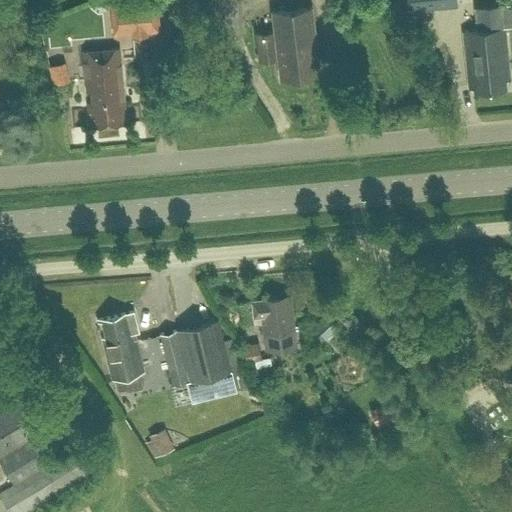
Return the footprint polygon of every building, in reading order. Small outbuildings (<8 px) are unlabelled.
[(160,31),(157,1),(143,2),(142,0),(108,0),(112,35),(130,34),(130,37),(148,35),(147,32),(160,31)] [(406,0),(408,9),(456,4),(455,0),(406,0)] [(277,57),(279,77),(319,73),(312,5),(272,10),(274,30),(256,32),(258,59),(277,57)] [(503,78),(509,77),(503,26),(501,6),(475,9),(477,29),(463,31),(468,87),(473,86),(473,89),(474,91),(504,88),(504,87),(503,78)] [(6,37),(13,69),(26,66),(19,34),(6,37)] [(89,124),(125,121),(118,46),(82,49),(89,124)] [(71,66),(56,68),(61,92),(75,90),(71,66)] [(47,73),(25,81),(33,102),(55,94),(47,73)] [(295,345),(293,328),(289,295),(283,295),(263,297),(251,299),(253,315),(261,315),(264,349),(295,345)] [(139,371),(143,371),(134,337),(139,336),(132,309),(96,318),(110,379),(115,377),(115,380),(117,387),(121,391),(140,386),(142,381),(140,373),(139,371)] [(327,313),(313,325),(325,339),(339,326),(327,313)] [(214,319),(176,329),(188,380),(186,381),(191,399),(235,388),(230,370),(236,368),(228,338),(219,340),(214,319)] [(175,329),(159,333),(169,372),(171,383),(188,379),(185,368),(175,329)] [(253,370),(272,366),(270,356),(262,357),(258,339),(242,341),(246,360),(251,360),(253,370)] [(0,453),(53,421),(33,388),(0,408),(0,453)] [(397,395),(369,410),(378,428),(406,414),(397,395)] [(173,447),(164,427),(148,434),(150,439),(144,442),(151,458),(173,447)] [(41,434),(34,439),(32,435),(0,453),(0,462),(12,482),(0,489),(0,496),(9,511),(34,511),(32,507),(85,475),(69,448),(48,460),(47,459),(54,455),(41,434)]
